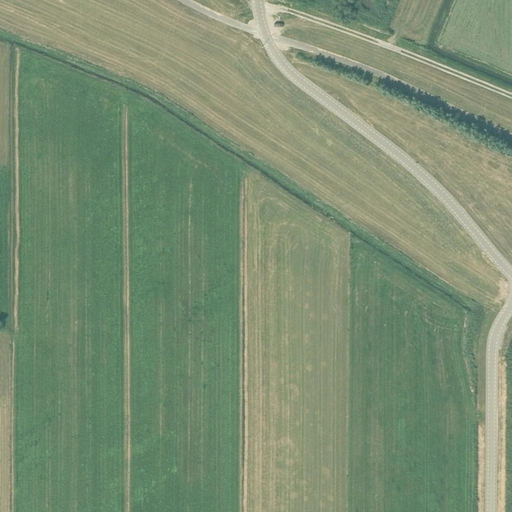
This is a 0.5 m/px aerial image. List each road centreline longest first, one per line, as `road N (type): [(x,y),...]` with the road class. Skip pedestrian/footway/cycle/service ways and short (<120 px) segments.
road 1 (tertiary): [(511,275),(440,192),(278,57),(257,0)]
road 2 (tertiary): [(511,306),(491,352),(491,511)]
